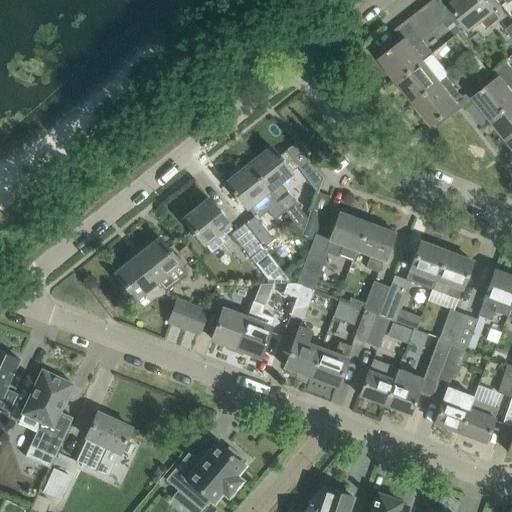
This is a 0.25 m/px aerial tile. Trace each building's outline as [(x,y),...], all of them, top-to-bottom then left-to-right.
[(436,0),(433,0),(426,6),(441,25),(450,17),(436,0)] [(493,9),(485,0),(455,0),(451,4),(470,28),(480,19),(488,29),(500,19),(493,10),(493,9)] [(426,6),(416,14),(431,33),(441,25),(426,6)] [(416,14),(407,22),(421,40),(422,39),(431,33),(416,14)] [(411,48),(412,48),(421,40),(407,22),(396,30),(404,40),(411,48)] [(433,53),(422,39),(421,40),(412,48),(411,48),(404,40),(393,49),(391,48),(388,50),(390,52),(381,58),(399,81),(423,62),(433,53)] [(475,97),(492,119),(511,103),(511,68),(505,60),(493,70),(499,78),(487,88),(486,86),(483,89),(484,90),(475,97)] [(440,83),(423,62),(399,81),(415,102),(440,83)] [(490,73),(483,64),(479,68),(474,72),(481,80),(490,73)] [(456,104),(455,103),(463,97),(447,77),(440,83),(415,102),(432,123),(441,117),(442,118),(445,116),(444,114),(456,104)] [(511,103),(492,119),(509,140),(511,137),(511,103)] [(249,164),(285,211),(296,226),(301,222),(307,218),(278,180),(298,165),(286,149),(279,155),(278,153),(276,154),(271,147),(249,164)] [(235,191),(247,207),(257,198),(275,220),(285,211),(249,164),(227,181),(233,189),(231,190),(233,192),(235,191)] [(317,191),(307,218),(300,235),(312,240),(329,196),(317,191)] [(223,217),(224,216),(220,210),(218,211),(207,197),(183,217),(207,248),(230,229),(227,225),(228,224),(223,217)] [(342,244),(356,249),(366,221),(339,211),(323,252),(337,257),(342,244)] [(245,224),(264,248),(274,239),(255,216),(245,224)] [(394,232),(366,221),(356,249),(369,254),(365,267),(378,272),(383,259),(384,260),(394,232)] [(252,257),(264,248),(245,224),(233,233),(252,257)] [(158,236),(136,253),(157,281),(165,291),(188,274),(158,236)] [(446,251),(419,241),(405,280),(432,290),(436,278),(446,251)] [(446,251),(436,278),(432,290),(457,299),(471,260),(446,251)] [(157,281),(136,253),(114,271),(135,298),(157,281)] [(297,282),(302,285),(314,289),(323,263),(307,256),(297,282)] [(507,316),(510,308),(511,301),(511,275),(494,269),(483,298),(484,298),(477,315),(491,320),(494,311),(507,316)] [(377,314),(379,315),(390,287),(374,281),(365,304),(349,298),(347,302),(377,314)] [(302,285),(297,282),(288,282),(278,309),(291,315),(302,285)] [(314,289),(302,285),(291,315),(302,320),(314,289)] [(390,287),(379,315),(389,319),(391,319),(402,292),(390,287)] [(167,322),(183,328),(189,312),(192,305),(176,299),(167,322)] [(354,339),(366,344),(377,314),(347,302),(340,299),(335,310),(361,320),(354,339)] [(211,338),(235,347),(246,317),(209,303),(206,310),(199,330),(212,335),(211,338)] [(197,333),(199,330),(206,310),(192,305),(189,312),(183,328),(197,333)] [(439,337),(452,342),(454,343),(465,315),(449,310),(439,337)] [(378,348),(389,319),(379,315),(377,314),(366,344),(378,348)] [(477,320),(465,315),(454,343),(467,348),(477,320)] [(270,327),(246,317),(235,347),(259,357),(270,327)] [(393,322),(389,333),(407,340),(411,328),(393,322)] [(283,366),(310,376),(320,348),(306,343),(311,331),(298,327),(294,337),(283,366)] [(452,342),(439,337),(423,378),(398,369),(394,380),(385,404),(410,413),(418,392),(430,397),(431,395),(432,396),(441,369),(452,342)] [(334,353),(320,348),(310,376),(336,386),(347,358),(346,358),(351,346),(338,342),(334,353)] [(454,343),(452,342),(441,369),(457,375),(467,348),(454,343)] [(0,398),(6,386),(13,372),(12,372),(18,359),(0,350),(0,398)] [(491,358),(506,364),(511,365),(511,357),(494,351),(491,358)] [(385,404),(394,380),(398,369),(372,359),(359,394),(385,404)] [(511,398),(511,395),(511,365),(506,364),(497,394),(511,398)] [(59,411),(72,383),(41,369),(21,413),(40,421),(30,445),(54,456),(72,417),(59,411)] [(442,400),(433,422),(460,432),(473,397),(475,394),(448,384),(442,400)] [(460,432),(484,441),(498,407),(473,397),(460,432)] [(119,452),(130,427),(97,411),(85,436),(86,437),(76,459),(96,469),(107,446),(119,452)] [(225,449),(217,442),(216,441),(199,461),(188,451),(165,479),(177,489),(201,509),(210,498),(213,501),(221,491),(227,495),(240,479),(235,475),(243,464),(239,461),(242,458),(228,446),(225,449)] [(67,475),(52,469),(42,491),(57,497),(67,475)] [(346,511),(352,496),(325,487),(323,493),(321,492),(311,504),(310,504),(303,511),(346,511)] [(374,503),(370,511),(406,511),(408,506),(399,503),(400,501),(378,493),(376,499),(373,498),(372,502),(374,503)]
